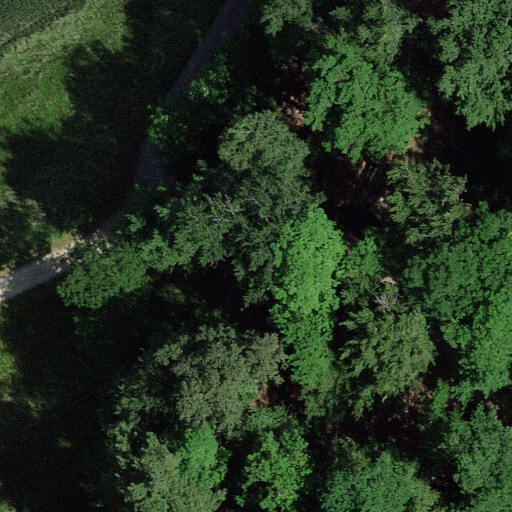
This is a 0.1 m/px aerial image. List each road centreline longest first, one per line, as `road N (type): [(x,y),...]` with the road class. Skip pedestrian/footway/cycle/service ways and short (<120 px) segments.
road 1 (track): [(511,372),(465,313),(302,225),(118,231)]
road 2 (track): [(253,0),(118,231)]
road 3 (track): [(0,291),(118,231)]
